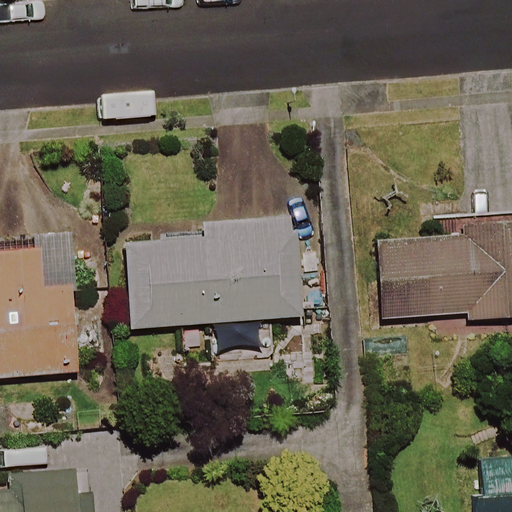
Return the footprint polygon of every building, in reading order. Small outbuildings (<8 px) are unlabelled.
[(511,319),(511,219),(452,224),(454,242),(373,248),(379,322),(466,315),(467,323),(511,319)] [(124,332),(293,318),(292,302),(322,299),(317,246),(287,249),(285,222),(195,230),(196,241),(117,248),(124,332)] [(63,238),(33,240),(34,253),(0,255),(0,380),(73,375),(63,238)] [(511,511),(511,457),(469,459),(471,511),(511,511)] [(0,511),(85,511),(82,475),(0,481),(0,511)]
